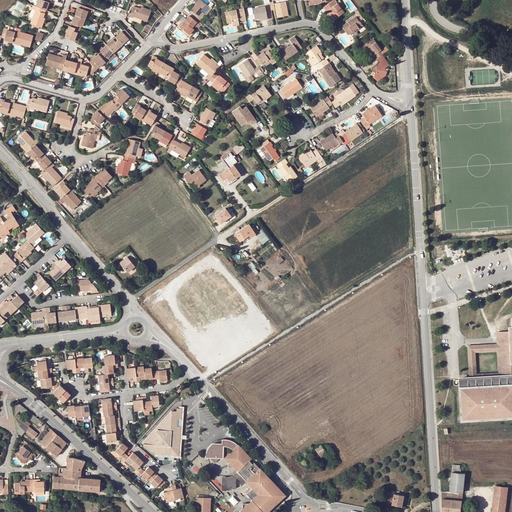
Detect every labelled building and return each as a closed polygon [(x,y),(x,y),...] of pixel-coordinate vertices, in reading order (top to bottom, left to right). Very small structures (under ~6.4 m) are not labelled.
[(40,0),(38,7),(45,10),(47,10),(48,7),(50,3),(51,3),(51,0),(40,0)] [(193,17),(192,18),(197,22),(198,23),(199,21),(201,19),(200,17),(203,13),(209,6),(200,0),(192,11),(195,14),(193,17)] [(286,2),(275,4),(278,18),(289,15),(286,2)] [(334,6),(331,2),(324,7),(327,11),(329,10),(333,16),(335,19),(344,13),(341,8),(338,4),(334,6)] [(92,13),(93,9),(81,5),(80,8),(79,8),(76,16),(86,19),(88,11),(90,12),(92,13)] [(203,13),(205,15),(206,15),(211,9),(209,6),(203,13)] [(45,10),(38,7),(36,7),(35,10),(36,11),(33,18),(31,24),(33,25),(40,27),(42,28),(45,20),(43,20),(44,18),(45,14),(44,13),(45,10)] [(134,16),(141,19),(142,19),(147,21),(151,11),(144,8),(143,10),(140,9),(136,7),(136,8),(133,7),(130,16),(133,17),(134,16)] [(184,11),(185,12),(186,11),(193,17),(195,14),(192,11),(187,7),(184,11)] [(265,7),(253,9),(253,10),(254,14),(255,19),(260,18),(267,17),(265,7)] [(242,20),(246,19),(244,8),(242,9),(225,12),(227,23),(233,22),(233,23),(233,24),(239,23),(237,14),(241,13),(242,20)] [(72,23),(71,26),(79,29),(80,30),(81,27),(83,27),(84,24),(86,19),(76,16),(74,20),(73,23),(72,23)] [(197,22),(192,18),(190,16),(184,23),(181,27),(180,27),(184,30),(189,25),(192,28),(195,25),(197,22)] [(358,28),(359,30),(364,26),(360,21),(359,22),(356,17),(342,26),(344,30),(346,29),(347,31),(346,32),(348,35),(350,34),(358,28)] [(189,25),(184,30),(190,35),(195,30),(192,28),(189,25)] [(79,29),(71,26),(70,26),(68,30),(67,33),(66,37),(75,41),(79,29)] [(6,40),(13,42),(15,33),(11,31),(7,30),(8,29),(4,28),(2,36),(2,37),(5,38),(4,40),(6,40)] [(16,28),(15,33),(13,42),(21,44),(30,47),(33,36),(20,33),(21,29),(16,28)] [(130,40),(133,37),(126,30),(123,32),(122,31),(116,37),(123,45),(125,43),(129,39),(130,40)] [(41,41),(44,33),(37,31),(35,39),(41,41)] [(123,45),(116,37),(115,36),(113,39),(114,40),(111,42),(108,44),(108,45),(114,52),(117,50),(123,45)] [(285,50),(284,49),(279,52),(285,60),(286,60),(298,52),(297,50),(301,47),(294,37),(290,41),(292,45),(288,48),(285,50)] [(377,58),(382,55),(383,54),(381,51),(373,39),(366,45),(371,52),(374,56),(375,55),(377,58)] [(106,46),(104,49),(101,51),(102,52),(99,54),(106,62),(109,59),(108,58),(114,52),(108,45),(106,46)] [(320,52),(316,46),(307,53),(311,58),(309,59),(313,66),(323,59),(318,53),(320,52)] [(262,64),(265,62),(267,64),(269,62),(271,63),(275,60),(271,54),(269,52),(272,50),(269,47),(262,51),(263,53),(260,55),(257,57),(258,59),(254,61),(258,67),(262,64)] [(59,68),(64,69),(66,60),(67,56),(64,55),(63,58),(63,59),(58,58),(58,56),(49,54),(46,65),(59,68)] [(93,59),(90,62),(92,64),(95,67),(91,71),(92,74),(106,62),(99,54),(97,56),(93,59)] [(209,80),(209,79),(214,73),(220,67),(216,65),(211,62),(212,61),(204,54),(196,64),(209,74),(206,77),(207,78),(209,80)] [(390,65),(382,55),(377,58),(376,59),(379,63),(372,68),(375,73),(374,77),(377,80),(382,76),(384,69),(385,69),(390,65)] [(159,71),(163,63),(160,61),(157,59),(157,58),(154,56),(148,65),(151,67),(159,71)] [(75,73),(77,65),(78,63),(66,60),(64,69),(63,71),(67,72),(67,70),(71,71),(75,73)] [(258,77),(263,73),(261,72),(259,68),(254,70),(247,60),(239,66),(243,73),(247,78),(246,79),(248,83),(253,80),(250,76),(256,73),(258,77)] [(316,67),(319,70),(329,63),(326,60),(316,67)] [(161,73),(169,77),(173,71),(174,69),(163,63),(159,71),(161,73)] [(331,67),(329,63),(319,70),(321,74),(322,73),(331,87),(341,80),(336,73),(335,74),(333,75),(332,74),(333,73),(330,68),(331,67)] [(81,66),(77,65),(75,73),(75,74),(78,75),(79,74),(84,75),(87,76),(89,70),(91,71),(95,67),(92,64),(89,67),(82,64),(81,66)] [(386,76),(387,72),(385,69),(384,69),(382,76),(377,80),(378,81),(386,76)] [(169,77),(169,79),(168,79),(171,81),(175,83),(175,85),(178,86),(182,80),(183,78),(180,76),(181,75),(173,71),(169,77)] [(219,75),(218,77),(214,73),(209,79),(213,82),(214,82),(217,85),(216,86),(220,90),(223,93),(230,84),(224,79),(223,80),(222,79),(223,78),(219,75)] [(296,79),(280,90),(286,99),(302,88),(296,79)] [(192,86),(182,80),(178,86),(177,89),(182,92),(187,95),(192,86)] [(211,85),(219,91),(220,90),(216,86),(217,85),(214,82),(213,82),(211,85)] [(199,91),(200,91),(192,86),(187,95),(195,99),(194,100),(197,102),(202,93),(199,91)] [(265,96),(267,99),(271,96),(264,86),(251,96),(250,94),(246,98),(253,106),(257,103),(255,101),(257,100),(259,102),(265,96)] [(350,88),(331,102),(333,105),(335,109),(340,105),(347,101),(347,102),(355,96),(350,88)] [(122,89),(120,91),(117,94),(116,95),(117,96),(115,98),(121,105),(130,96),(122,89)] [(322,113),(329,108),(329,107),(333,105),(331,102),(329,100),(327,97),(327,96),(324,98),(325,99),(311,109),(316,117),(322,113)] [(0,110),(3,112),(8,113),(11,104),(7,103),(3,102),(4,100),(0,98),(0,110)] [(29,98),(28,103),(27,107),(26,111),(29,111),(30,109),(30,108),(35,109),(46,112),(49,101),(40,98),(39,100),(38,99),(33,98),(32,99),(29,98)] [(106,104),(105,103),(98,111),(106,119),(115,110),(118,106),(119,107),(121,105),(115,98),(112,101),(111,100),(108,103),(106,104)] [(24,118),(26,111),(27,107),(19,104),(19,106),(14,105),(15,103),(15,101),(12,100),(11,104),(8,113),(16,115),(24,118)] [(134,115),(142,119),(142,118),(147,111),(143,108),(140,107),(140,105),(137,103),(132,112),(135,114),(134,115)] [(249,121),(254,117),(246,106),(241,110),(239,107),(232,112),(242,126),(249,121)] [(364,118),(360,121),(365,128),(369,125),(368,124),(376,119),(381,116),(374,106),(362,114),(364,118)] [(199,125),(207,129),(208,130),(210,126),(209,125),(212,119),(216,113),(206,107),(202,114),(203,115),(202,117),(200,121),(201,122),(199,125)] [(154,113),(147,110),(147,111),(142,118),(149,122),(152,124),(157,116),(154,113)] [(65,115),(66,113),(58,111),(55,122),(61,124),(69,126),(68,127),(72,128),(74,119),(71,118),(72,117),(67,115),(65,115)] [(93,118),(91,120),(96,125),(98,127),(100,125),(99,124),(104,118),(105,119),(106,119),(98,111),(92,117),(93,118)] [(162,129),(158,127),(159,126),(160,124),(157,122),(152,131),(155,132),(153,136),(160,140),(165,131),(162,129)] [(351,141),(365,132),(359,123),(345,133),(351,141)] [(203,135),(207,129),(199,125),(198,124),(196,128),(194,131),(193,130),(191,134),(200,138),(202,136),(203,136),(203,135)] [(100,130),(98,127),(96,125),(94,130),(90,129),(89,132),(87,132),(86,136),(85,138),(84,138),(82,146),(93,149),(95,139),(97,135),(98,135),(99,131),(100,130)] [(172,145),(174,140),(177,136),(173,134),(172,135),(169,133),(165,131),(160,140),(168,144),(169,143),(172,145)] [(346,138),(342,141),(343,142),(345,145),(351,141),(345,133),(344,131),(342,132),(346,138)] [(22,144),(28,151),(35,145),(39,142),(36,139),(34,141),(33,142),(30,139),(31,138),(26,132),(17,140),(22,144)] [(342,132),(338,135),(342,141),(346,138),(342,132)] [(340,144),(343,142),(342,141),(338,135),(337,133),(333,135),(332,134),(327,138),(326,137),(320,142),(325,151),(331,147),(338,142),(339,143),(340,144)] [(125,153),(124,156),(133,159),(134,155),(137,156),(139,148),(140,142),(129,139),(127,147),(129,147),(128,153),(126,153),(125,153)] [(181,144),(174,140),(172,145),(169,148),(172,150),(177,152),(185,157),(190,148),(183,144),(182,145),(181,144)] [(260,149),(269,143),(267,141),(259,147),(260,149)] [(269,143),(260,149),(269,162),(273,159),(275,162),(279,158),(275,152),(274,150),(271,147),(272,146),(270,142),(269,143)] [(35,145),(28,151),(27,153),(30,156),(31,155),(36,161),(44,154),(35,145)] [(231,152),(236,160),(237,159),(231,150),(226,153),(227,154),(228,155),(231,152)] [(319,162),(323,159),(321,156),(318,152),(317,150),(312,153),(311,152),(306,155),(305,154),(299,158),(306,168),(317,160),(319,162)] [(236,178),(241,175),(234,165),(237,162),(236,160),(231,152),(228,155),(227,154),(222,157),(229,168),(223,172),(219,175),(223,181),(227,178),(229,182),(236,177),(236,178)] [(52,163),(44,154),(36,161),(41,166),(45,169),(52,163)] [(136,159),(133,159),(124,156),(120,155),(119,159),(122,159),(120,166),(118,165),(116,173),(128,176),(129,170),(131,162),(132,163),(135,163),(136,159)] [(287,164),(285,160),(277,165),(280,169),(278,170),(283,178),(285,176),(290,183),(297,177),(293,171),(291,172),(288,168),(286,165),(287,164)] [(52,163),(45,169),(43,170),(41,172),(45,176),(48,180),(54,186),(62,178),(55,171),(54,172),(51,168),(52,168),(54,166),(52,163)] [(99,173),(96,176),(103,183),(105,181),(106,182),(107,181),(112,176),(106,169),(103,172),(100,174),(99,173)] [(190,182),(191,183),(190,184),(193,188),(198,184),(199,185),(207,179),(199,170),(192,175),(190,172),(184,176),(189,183),(190,182)] [(89,186),(88,188),(84,190),(91,198),(97,192),(102,188),(100,186),(103,183),(96,176),(93,178),(94,179),(88,185),(89,186)] [(65,185),(66,184),(63,181),(56,187),(58,190),(57,191),(61,195),(63,197),(70,190),(67,187),(65,185)] [(75,190),(73,188),(70,190),(63,197),(62,198),(65,200),(69,205),(73,209),(81,202),(77,197),(76,198),(72,194),(73,193),(75,190)] [(5,211),(12,206),(10,202),(4,209),(5,211)] [(8,220),(4,222),(8,229),(13,226),(14,228),(19,225),(11,211),(15,209),(13,206),(12,206),(5,211),(7,214),(8,214),(9,216),(6,217),(8,220)] [(220,223),(232,216),(226,207),(214,215),(220,223)] [(8,229),(4,222),(1,217),(0,217),(0,223),(1,226),(0,226),(0,235),(0,236),(4,234),(5,235),(10,232),(8,229)] [(23,236),(27,240),(32,246),(35,244),(34,242),(39,238),(45,233),(37,224),(23,236)] [(248,224),(235,234),(240,241),(244,239),(249,235),(250,237),(255,234),(250,227),(249,226),(248,224)] [(270,239),(262,229),(255,234),(263,244),(270,239)] [(30,250),(33,247),(32,246),(27,240),(17,250),(18,251),(23,256),(30,250)] [(23,259),(31,252),(30,250),(23,256),(22,258),(23,259)] [(14,255),(20,262),(23,259),(22,258),(17,252),(14,255)] [(2,259),(0,260),(10,271),(12,269),(10,266),(13,263),(4,254),(0,257),(2,259)] [(128,272),(135,266),(127,257),(120,263),(121,264),(127,271),(128,272)] [(70,265),(64,258),(62,260),(60,262),(59,261),(57,260),(54,263),(64,273),(69,268),(68,267),(70,265)] [(0,273),(1,275),(5,271),(7,274),(10,271),(0,260),(0,273)] [(56,280),(64,273),(54,263),(52,265),(54,267),(49,272),(56,280)] [(38,296),(49,285),(40,276),(40,275),(37,278),(38,279),(39,280),(35,284),(38,288),(34,292),(38,296)] [(79,282),(76,283),(76,288),(76,289),(80,289),(80,291),(84,291),(86,291),(91,291),(91,293),(97,292),(97,289),(92,285),(90,285),(90,282),(88,280),(79,281),(79,282)] [(11,295),(8,298),(10,300),(17,308),(18,308),(24,302),(18,295),(14,298),(11,295)] [(7,303),(4,301),(1,303),(11,314),(17,308),(10,300),(7,303)] [(11,314),(1,303),(0,304),(0,307),(1,309),(0,309),(0,315),(4,320),(11,314)] [(110,305),(98,306),(99,308),(100,317),(111,316),(110,305)] [(62,321),(67,316),(66,306),(62,306),(63,311),(58,312),(59,321),(62,321)] [(88,318),(87,310),(87,307),(75,308),(75,310),(76,319),(88,318)] [(50,308),(46,308),(46,311),(48,323),(56,322),(55,312),(50,313),(50,308)] [(89,323),(100,321),(100,317),(99,308),(87,310),(88,318),(89,323)] [(76,319),(75,310),(72,310),(67,316),(68,320),(76,319)] [(32,324),(32,325),(34,325),(44,323),(48,323),(46,311),(31,313),(32,324)] [(467,352),(474,352),(495,351),(500,350),(499,336),(509,336),(508,327),(511,327),(510,317),(511,316),(511,315),(506,316),(507,330),(495,331),(495,343),(466,344),(467,352)] [(500,363),(511,362),(511,316),(510,317),(511,327),(508,327),(509,336),(499,336),(500,350),(500,363)] [(475,373),(474,352),(467,352),(468,377),(504,375),(511,374),(511,362),(500,363),(500,350),(495,351),(497,372),(475,373)] [(115,360),(115,357),(114,355),(104,356),(105,365),(117,363),(117,360),(115,360)] [(93,367),(92,357),(83,359),(84,367),(85,372),(89,372),(88,367),(93,367)] [(75,359),(77,373),(80,372),(80,368),(84,367),(83,359),(83,358),(75,359)] [(38,370),(52,368),(52,365),(46,366),(46,359),(43,359),(43,361),(37,362),(37,366),(33,366),(33,371),(38,370)] [(72,368),(73,373),(77,373),(75,359),(66,360),(68,369),(72,368)] [(108,374),(114,373),(113,368),(118,367),(117,363),(105,365),(103,365),(105,374),(108,374)] [(135,367),(137,381),(141,380),(141,379),(140,376),(145,375),(144,368),(144,366),(135,367)] [(133,377),(133,381),(137,381),(135,367),(127,368),(128,377),(133,377)] [(40,378),(48,377),(47,372),(52,372),(52,368),(38,370),(39,378),(40,378)] [(153,379),(156,379),(155,371),(152,372),(151,368),(144,368),(145,375),(145,378),(146,379),(152,378),(153,379)] [(167,380),(166,370),(155,371),(156,379),(159,378),(160,381),(167,380)] [(113,378),(109,379),(108,374),(105,374),(98,375),(99,383),(113,382),(113,378)] [(511,374),(504,375),(468,377),(458,378),(460,420),(511,417),(511,374)] [(52,387),(52,384),(51,381),(53,381),(53,377),(48,377),(40,378),(42,388),(52,387)] [(109,385),(114,385),(113,382),(99,383),(101,392),(110,391),(109,385)] [(53,393),(58,398),(66,390),(60,385),(59,386),(56,390),(54,392),(53,393)] [(71,394),(66,390),(58,398),(63,402),(68,397),(71,394)] [(163,402),(162,395),(151,396),(152,401),(152,406),(160,405),(159,403),(163,402)] [(139,400),(136,400),(134,401),(135,411),(144,410),(142,397),(139,397),(139,400)] [(147,401),(146,397),(142,397),(144,410),(144,411),(153,410),(152,406),(152,401),(147,401)] [(102,399),(103,408),(117,406),(116,402),(112,403),(111,398),(102,399)] [(18,403),(15,406),(20,410),(40,426),(43,423),(18,403)] [(74,407),(74,405),(71,406),(67,406),(68,413),(74,416),(76,416),(74,407)] [(90,415),(89,405),(81,406),(83,416),(90,415)] [(83,416),(81,406),(74,407),(76,416),(76,417),(83,416)] [(117,406),(103,408),(104,416),(105,416),(113,415),(113,410),(117,410),(117,406)] [(170,411),(142,444),(154,457),(181,458),(182,409),(176,409),(175,411),(170,411)] [(21,435),(25,431),(28,427),(30,424),(17,414),(14,412),(14,414),(18,433),(21,435)] [(120,419),(115,420),(114,415),(113,415),(105,416),(106,425),(120,423),(120,419)] [(120,426),(120,423),(106,425),(107,432),(108,433),(116,432),(116,429),(116,427),(120,426)] [(37,434),(28,427),(25,431),(34,438),(37,434)] [(38,441),(50,451),(52,453),(56,456),(66,443),(51,429),(49,432),(42,440),(39,437),(38,439),(39,440),(38,441)] [(116,436),(120,435),(119,431),(116,432),(108,433),(106,433),(107,442),(117,441),(116,437),(116,436)] [(251,459),(238,446),(237,445),(236,444),(234,443),(232,442),(229,441),(226,440),(222,440),(222,444),(213,444),(211,446),(209,448),(208,451),(206,454),(206,459),(211,459),(215,464),(220,459),(226,459),(228,461),(228,468),(234,468),(237,472),(249,461),(249,460),(251,459)] [(119,458),(121,460),(126,455),(123,453),(128,448),(123,443),(116,451),(121,455),(119,458)] [(315,450),(321,458),(327,454),(322,447),(321,445),(315,450)] [(23,446),(18,452),(19,454),(16,458),(21,461),(24,457),(27,454),(29,457),(32,453),(23,446)] [(126,460),(131,465),(138,457),(133,453),(129,457),(126,455),(121,460),(124,463),(126,460)] [(78,490),(79,479),(79,478),(79,477),(81,477),(81,469),(82,467),(84,462),(85,461),(73,457),(72,468),(75,469),(74,489),(78,490)] [(135,472),(137,474),(142,469),(139,467),(144,462),(138,457),(131,465),(137,470),(135,472)] [(244,478),(253,469),(250,466),(253,464),(249,460),(249,461),(237,472),(238,472),(244,478)] [(275,498),(278,495),(275,492),(278,489),(272,482),(270,483),(267,480),(269,478),(267,477),(266,476),(264,477),(266,475),(254,463),(253,464),(250,466),(253,469),(244,478),(238,472),(235,475),(237,479),(242,487),(244,485),(247,483),(248,482),(253,488),(255,486),(258,489),(257,490),(256,491),(256,492),(255,493),(255,494),(255,495),(256,497),(256,498),(257,499),(258,499),(255,502),(253,500),(249,503),(243,503),(243,510),(240,511),(266,511),(268,511),(267,509),(270,506),(271,508),(278,501),(275,498)] [(460,466),(452,465),(452,472),(459,473),(460,466)] [(65,477),(64,488),(74,489),(75,469),(72,468),(70,468),(66,468),(59,467),(58,476),(65,477)] [(147,479),(148,478),(153,473),(154,471),(149,467),(145,471),(142,469),(137,474),(140,477),(142,474),(147,479)] [(465,474),(459,473),(452,472),(450,491),(463,493),(465,474)] [(165,482),(158,475),(157,476),(152,481),(151,482),(156,487),(158,485),(160,488),(165,482)] [(237,489),(237,479),(235,475),(234,476),(228,478),(225,478),(223,478),(222,491),(227,491),(231,491),(237,489)] [(53,476),(52,487),(64,488),(65,477),(58,476),(53,476)] [(81,477),(80,477),(79,479),(78,490),(104,492),(104,483),(99,482),(99,479),(81,477)] [(26,481),(23,481),(23,482),(20,483),(15,483),(15,493),(20,493),(20,492),(24,492),(30,492),(30,480),(26,480),(26,481)] [(40,481),(35,481),(35,480),(30,480),(30,492),(34,492),(44,491),(44,481),(40,481)] [(172,487),(175,499),(183,497),(181,488),(176,489),(175,484),(172,485),(172,487)] [(253,488),(247,494),(253,500),(255,502),(258,499),(257,499),(256,498),(256,497),(255,495),(255,494),(255,493),(256,492),(256,491),(257,490),(258,489),(255,486),(253,488)] [(164,492),(166,502),(169,502),(175,500),(176,500),(175,499),(172,487),(167,488),(167,491),(164,492)] [(504,511),(508,488),(495,487),(491,511),(504,511)] [(278,495),(275,498),(278,501),(284,495),(278,489),(275,492),(278,495)] [(463,494),(442,491),(442,499),(442,511),(460,511),(462,501),(463,494)] [(395,494),(394,498),(387,497),(386,504),(402,507),(405,496),(395,494)] [(229,499),(234,505),(239,501),(233,495),(229,499)] [(200,500),(196,500),(196,511),(209,511),(210,500),(206,500),(205,497),(201,497),(200,500)]
